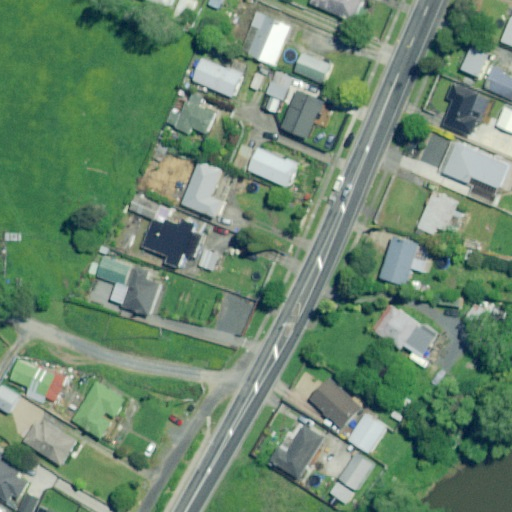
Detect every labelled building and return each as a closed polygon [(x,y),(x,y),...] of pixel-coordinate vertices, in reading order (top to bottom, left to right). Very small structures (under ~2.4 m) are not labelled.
[(197,1),(194,0),(182,0),(179,9),(193,14),(197,1)] [(229,0),(212,0),(211,5),(224,11),(229,0)] [(314,0),(313,4),(356,23),(366,0),(314,0)] [(294,28),(260,13),(253,27),(261,31),(250,54),(277,66),(294,28)] [(323,40),(302,30),(298,38),(319,49),(323,40)] [(493,55),(476,48),(467,70),(484,78),(493,55)] [(337,66),(306,53),(298,72),(329,85),(337,66)] [(246,76),(206,59),(197,81),(237,97),(246,76)] [(511,73),(498,66),(489,86),(511,96),(511,73)] [(295,79),(277,71),(268,94),(286,101),(295,79)] [(490,102),(456,88),(452,98),(458,101),(448,125),(477,136),(490,102)] [(326,102),(300,90),(284,128),(309,139),(326,102)] [(207,99),(194,93),(184,117),(175,113),(170,125),(194,135),(197,129),(212,135),(221,115),(203,107),(207,99)] [(511,169),(511,165),(455,141),(442,171),(473,184),(476,177),(504,189),(511,169)] [(300,165),(261,148),(251,171),(291,188),(300,165)] [(235,174),(205,161),(187,204),(220,218),(227,202),(223,200),(235,174)] [(462,203),(438,192),(422,228),(438,235),(442,227),(458,234),(466,214),(458,211),(462,203)] [(175,209),(140,195),(134,210),(157,219),(146,247),(172,258),(170,263),(183,269),(201,226),(189,221),(186,227),(171,221),(175,209)] [(419,221),(400,216),(398,224),(417,229),(419,221)] [(25,233),(6,232),(6,248),(25,249),(25,233)] [(423,246),(398,238),(384,278),(410,287),(423,246)] [(223,256),(207,250),(201,265),(217,271),(223,256)] [(136,267),(108,257),(101,276),(121,283),(114,302),(156,317),(168,283),(155,278),(156,275),(136,267)] [(464,300),(445,296),(444,304),(463,307),(464,300)] [(497,301),(478,298),(467,318),(484,327),(497,301)] [(406,350),(403,353),(415,361),(420,354),(426,358),(440,337),(393,305),(376,330),(406,350)] [(60,377),(23,359),(14,380),(51,398),(60,377)] [(366,410),(336,379),(315,400),(345,431),(366,410)] [(114,412),(122,417),(132,400),(103,382),(79,421),(108,439),(118,423),(110,418),(114,412)] [(25,397),(6,386),(0,396),(0,406),(14,415),(25,397)] [(391,427),(370,413),(353,440),(373,453),(391,427)] [(54,425),(51,429),(40,422),(28,443),(65,466),(80,441),(54,425)] [(330,438),(310,425),(294,450),(286,444),(276,461),(304,479),(330,438)] [(8,454),(0,449),(0,495),(14,503),(24,487),(27,489),(34,479),(4,461),(8,454)] [(45,500),(31,494),(22,511),(54,511),(42,506),(45,500)]
